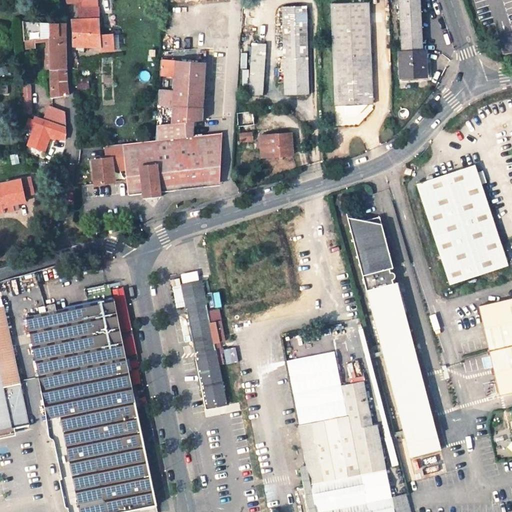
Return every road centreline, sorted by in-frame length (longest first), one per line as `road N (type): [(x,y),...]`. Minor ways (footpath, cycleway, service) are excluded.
road 1 (residential): [(475,80),(387,160),(177,228),(149,246),(141,268)]
road 2 (residential): [(58,0),(69,27),(72,108),(57,257)]
road 3 (residential): [(141,268),(189,511)]
